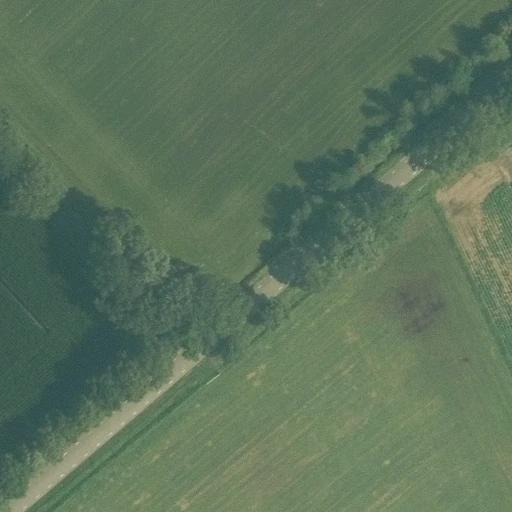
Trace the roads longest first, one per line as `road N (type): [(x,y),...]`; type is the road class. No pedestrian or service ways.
road 1 (tertiary): [(4,511),(511,76)]
road 2 (track): [(0,146),(192,350)]
